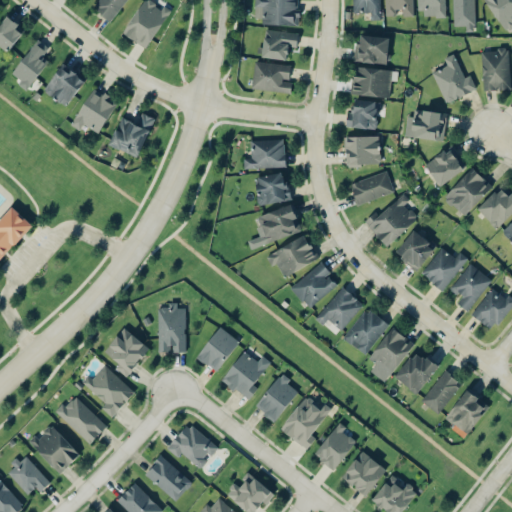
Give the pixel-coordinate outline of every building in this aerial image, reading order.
[(110,21),(127,0),(97,0),(92,7),(110,21)] [(146,48),(169,12),(149,0),(142,0),(122,33),(146,48)] [(254,0),(254,18),(262,18),(262,24),(299,25),(299,8),(296,8),(296,0),(254,0)] [(352,0),(353,12),(370,12),(370,19),(381,19),(380,0),(352,0)] [(384,0),(385,14),(403,14),(403,16),(413,16),(412,0),(384,0)] [(445,0),(417,0),(417,15),(445,14),(445,0)] [(474,0),(452,0),(452,26),(465,26),(465,31),(474,31),(474,0)] [(511,27),(511,0),(484,0),(505,32),(511,27)] [(0,24),(0,45),(8,51),(24,29),(6,16),(0,24)] [(299,33),(265,29),(262,57),(287,60),(288,47),(297,48),(299,33)] [(355,61),(387,63),(388,36),(357,35),(355,61)] [(26,90),(48,61),(42,56),(48,48),(37,39),(12,73),(20,80),(17,83),(26,90)] [(482,90),(509,90),(509,49),(482,50),(482,90)] [(432,72),(445,103),(478,88),(461,50),(444,57),(447,66),(432,72)] [(292,81),(289,81),(290,64),(255,61),(252,89),(290,93),(292,81)] [(86,78),(62,63),(44,91),(68,106),(86,78)] [(352,95),(390,96),(391,69),(353,67),(352,95)] [(84,124),(100,132),(117,101),(91,87),(72,125),(81,130),(84,124)] [(346,127),(376,129),(378,100),(354,99),(353,112),(346,111),(346,127)] [(448,113),(414,108),(413,116),(407,115),(404,135),(444,141),(448,113)] [(137,157),(155,119),(142,112),(137,123),(122,116),(109,144),(137,157)] [(379,135),(345,136),(346,165),(380,164),(379,135)] [(244,168),(285,166),(284,139),(251,140),(251,157),(243,157),(244,168)] [(468,165),(453,144),(425,164),(440,186),(468,165)] [(464,216),(492,186),(472,167),(444,197),(464,216)] [(357,205),(394,191),(386,170),(349,184),(357,205)] [(259,205),(289,199),(284,172),(254,178),(259,205)] [(476,209),(497,228),(511,212),(511,193),(511,192),(508,195),(498,186),(476,209)] [(390,243),(417,218),(405,204),(409,200),(403,194),(371,222),(390,243)] [(250,248),(302,231),(293,204),(257,216),(261,226),(256,228),(259,236),(247,240),(250,248)] [(0,259),(32,225),(13,207),(0,220),(0,259)] [(511,241),(511,221),(502,231),(511,241)] [(435,247),(413,229),(395,252),(417,270),(435,247)] [(276,263),(284,277),(318,258),(305,234),(265,255),(271,266),(276,263)] [(455,257),(441,247),(420,272),(442,290),(468,258),(460,251),(455,257)] [(308,308),(338,284),(320,262),(290,287),(308,308)] [(469,311),(491,278),(469,263),(450,289),(461,297),(457,303),(469,311)] [(314,317),(322,325),(328,319),(341,330),(363,305),(342,286),(314,317)] [(511,305),(511,300),(493,286),(471,314),(492,330),(511,305)] [(186,351),(185,307),(177,307),(177,305),(157,305),(158,351),(174,351),(186,351)] [(389,325),(368,307),(343,337),(364,355),(389,325)] [(215,372),(239,342),(220,326),(196,356),(215,372)] [(150,350),(125,327),(104,350),(119,363),(115,367),(126,377),(150,350)] [(381,372),(387,378),(414,344),(392,327),(368,357),(383,369),(381,372)] [(437,367),(416,350),(395,376),(416,393),(437,367)] [(262,355),(257,361),(244,351),(222,379),(248,400),(257,388),(253,384),(271,362),(262,355)] [(105,402),(101,407),(112,417),(135,391),(103,364),(85,384),(105,402)] [(462,384),(445,370),(421,400),(438,414),(462,384)] [(299,390),(279,374),(255,407),(275,422),(299,390)] [(490,404),(464,389),(446,419),(471,435),(490,404)] [(280,429),(307,448),(315,437),(332,413),(305,394),(280,429)] [(107,426),(76,396),(66,406),(63,402),(55,410),(90,444),(107,426)] [(177,457),(181,452),(200,469),(219,448),(189,422),(166,447),(177,457)] [(30,443),(59,473),(80,454),(50,423),(30,443)] [(315,456),(335,470),(356,438),(335,424),(315,456)] [(341,476),(365,496),(386,469),(362,450),(341,476)] [(6,472),(28,494),(35,487),(40,491),(50,482),(24,454),(6,472)] [(192,483),(162,455),(145,473),(175,501),(192,483)] [(256,511),(273,493),(249,472),(239,483),(237,481),(226,493),(247,511),(256,511)] [(371,498),(387,511),(400,511),(417,494),(394,473),(371,498)] [(0,511),(14,511),(23,504),(0,480),(0,511)] [(128,511),(160,511),(163,509),(134,482),(117,501),(128,511)] [(235,511),(218,496),(203,511),(235,511)]
